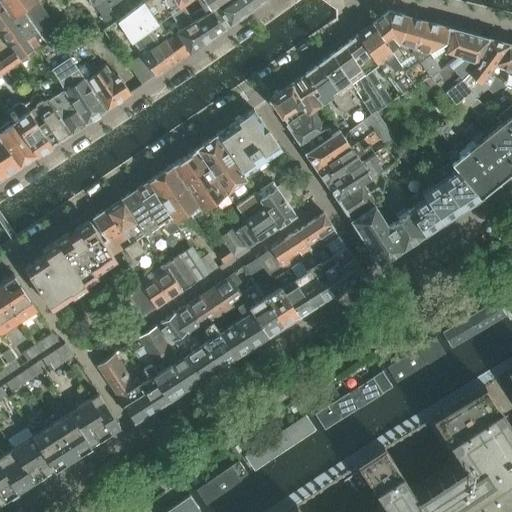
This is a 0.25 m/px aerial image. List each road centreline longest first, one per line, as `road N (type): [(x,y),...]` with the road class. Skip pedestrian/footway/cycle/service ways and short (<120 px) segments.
road 1 (residential): [(85,362),(329,205)]
road 2 (residential): [(136,437),(380,282)]
road 3 (residential): [(380,282),(511,198)]
road 4 (residential): [(21,511),(136,437)]
road 5 (residential): [(329,205),(254,92)]
road 6 (residential): [(385,0),(511,28)]
road 7 (residential): [(85,362),(11,258)]
